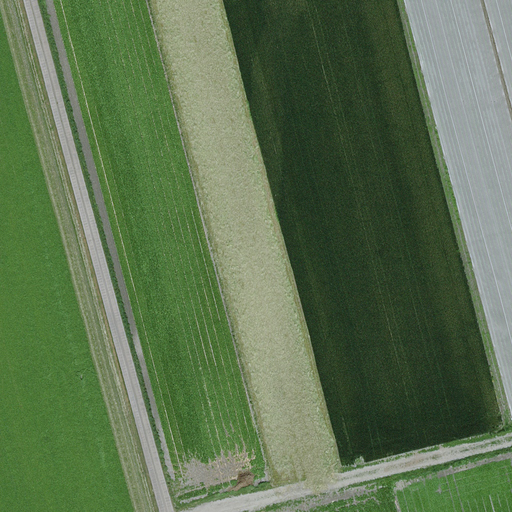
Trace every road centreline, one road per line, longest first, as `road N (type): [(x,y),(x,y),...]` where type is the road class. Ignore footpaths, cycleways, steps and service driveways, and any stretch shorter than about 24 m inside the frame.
road 1 (track): [(34,0),(165,511)]
road 2 (track): [(218,511),(511,445)]
